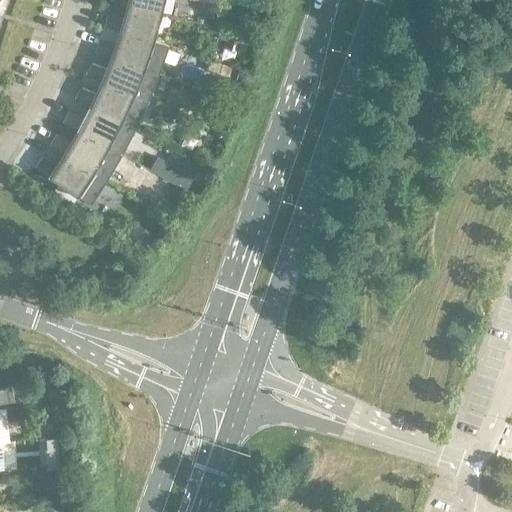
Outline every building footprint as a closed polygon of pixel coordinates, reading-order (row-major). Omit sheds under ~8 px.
[(163,0),(112,0),(128,4),(161,12),(163,0)] [(230,0),(225,0),(223,11),(239,14),(241,2),(230,0)] [(161,12),(128,4),(125,14),(128,15),(127,19),(109,13),(106,24),(103,23),(103,25),(120,30),(153,40),(161,12)] [(153,40),(120,30),(117,40),(120,41),(118,44),(101,38),(97,49),(95,48),(94,49),(111,56),(159,73),(168,45),(153,40)] [(217,31),(213,42),(222,45),(226,34),(217,31)] [(159,73),(111,56),(108,65),(110,66),(109,70),(92,63),(87,73),(85,72),(85,74),(101,81),(148,100),(159,73)] [(221,64),(218,72),(230,76),(232,68),(221,64)] [(148,100),(101,81),(97,90),(100,91),(98,95),(81,87),(76,97),(74,96),(74,97),(90,105),(135,127),(148,100)] [(216,96),(212,107),(224,111),(227,100),(216,96)] [(135,127),(90,105),(85,114),(88,116),(86,119),(70,111),(64,121),(62,119),(62,121),(77,129),(122,153),(135,127)] [(122,153),(77,129),(72,138),(75,139),(73,143),(57,134),(51,143),(49,142),(48,143),(64,153),(107,179),(122,153)] [(107,179),(64,153),(58,161),(61,163),(58,166),(43,156),(37,165),(35,164),(34,165),(90,204),(107,179)] [(199,166),(187,159),(174,182),(187,189),(199,166)] [(135,224),(129,232),(145,242),(150,234),(135,224)] [(12,385),(0,388),(0,402),(8,402),(6,390),(12,389),(12,385)] [(55,440),(46,440),(46,450),(56,450),(55,440)] [(57,474),(43,474),(43,483),(57,483),(57,474)] [(57,511),(57,503),(44,504),(45,511),(57,511)]
